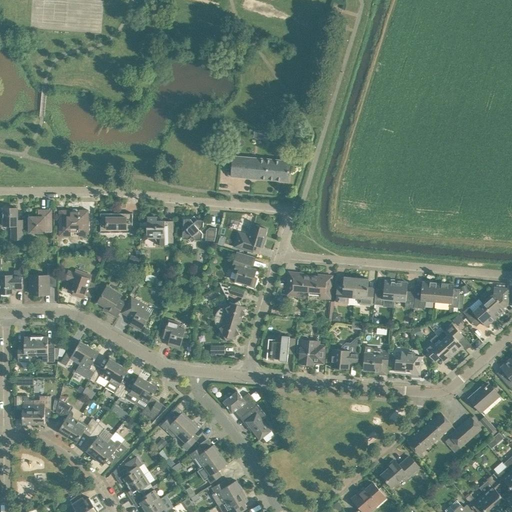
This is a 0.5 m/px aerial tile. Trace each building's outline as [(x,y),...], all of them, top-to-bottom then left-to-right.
[(256,129),(256,137),(271,137),(271,130),(256,129)] [(290,161),(270,159),(233,156),(232,176),(289,181),(290,161)] [(24,239),(24,235),(24,225),(18,225),(17,208),(3,208),(4,226),(12,226),(12,239),(24,239)] [(89,236),(89,220),(88,210),(80,210),(79,211),(77,209),(73,209),(71,211),(70,210),(59,210),(59,236),(71,236),(71,232),(79,232),(79,236),(89,236)] [(52,232),(51,220),(51,210),(41,210),(41,212),(38,212),(38,217),(29,217),(30,227),(30,233),(52,232)] [(133,232),(133,223),(133,213),(123,213),(123,215),(117,215),(115,213),(100,213),(100,233),(133,232)] [(147,221),(147,236),(155,236),(159,245),(168,245),(168,243),(173,243),(173,231),(173,221),(157,221),(157,217),(147,217),(147,221)] [(203,233),(200,230),(203,227),(204,220),(197,219),(194,222),(191,219),(184,218),(183,225),(182,226),(182,231),(183,232),(182,238),(189,239),(193,236),(195,240),(202,240),(202,238),(206,238),(205,240),(215,241),(216,235),(217,228),(210,227),(206,231),(206,234),(203,234),(203,233)] [(238,231),(233,247),(248,251),(253,253),(255,245),(263,247),(265,240),(264,240),(267,229),(252,224),(249,234),(238,231)] [(233,254),(232,258),(234,259),(232,264),(236,265),(235,271),(238,272),(235,282),(242,284),(242,282),(248,284),(247,285),(254,287),(257,278),(254,277),(257,270),(251,268),(252,264),(249,263),(252,256),(242,253),(237,251),(236,255),(233,254)] [(140,258),(131,255),(129,261),(138,264),(140,258)] [(31,281),(31,284),(31,294),(48,294),(48,279),(56,279),(56,269),(56,264),(48,264),(48,276),(36,276),(31,276),(31,281)] [(22,288),(22,275),(22,270),(14,270),(14,275),(12,275),(12,274),(0,274),(0,293),(12,294),(12,288),(22,288)] [(68,270),(65,278),(69,279),(66,288),(74,291),(74,292),(75,295),(84,298),(85,295),(91,297),(94,288),(96,283),(90,281),(91,278),(92,275),(83,272),(81,275),(75,273),(74,273),(68,270)] [(309,292),(311,276),(297,274),(297,273),(289,272),(287,295),(295,295),(297,297),(298,298),(299,298),(300,299),(302,299),(304,299),(306,298),(307,297),(308,296),(308,294),(309,292)] [(331,299),(332,286),(333,276),(332,275),(332,276),(325,276),(324,277),(311,276),(309,292),(323,293),(323,298),(331,299)] [(355,298),(357,278),(345,277),(344,285),(338,284),(336,302),(348,303),(349,297),(355,298)] [(372,305),(372,300),(374,287),(368,287),(369,279),(357,278),(355,298),(361,298),(360,304),(372,305)] [(395,300),(396,281),(385,280),(384,289),(376,288),(374,304),(383,305),(384,299),(395,300)] [(414,308),(415,292),(407,291),(408,282),(396,281),(395,300),(406,301),(405,307),(414,308)] [(436,283),(437,282),(430,281),(430,282),(422,281),(422,285),(416,285),(416,292),(415,292),(414,308),(425,309),(425,301),(435,302),(436,283)] [(231,286),(220,283),(228,298),(231,286)] [(436,283),(435,302),(449,303),(449,307),(462,308),(462,304),(459,304),(459,294),(460,289),(454,288),(454,284),(448,284),(448,283),(442,283),(436,283)] [(117,317),(122,308),(125,303),(119,299),(122,295),(107,286),(98,302),(110,309),(109,311),(117,317)] [(245,290),(235,287),(231,286),(229,293),(233,294),(243,297),(245,290)] [(483,303),(496,318),(506,310),(502,306),(508,301),(509,288),(495,287),(494,293),(483,303)] [(147,305),(137,299),(131,296),(126,305),(131,309),(127,315),(133,319),(131,323),(134,325),(133,326),(141,330),(151,313),(145,309),(147,305)] [(216,315),(240,323),(243,315),(246,314),(244,310),(245,307),(241,305),(239,300),(233,303),(230,302),(229,306),(226,308),(226,307),(225,306),(222,307),(220,309),(218,310),(217,312),(216,314),(216,315)] [(486,327),(496,318),(483,303),(473,312),(486,327)] [(468,317),(473,312),(469,307),(463,312),(468,317)] [(333,313),(332,320),(340,321),(341,313),(333,313)] [(459,314),(452,320),(457,325),(463,320),(459,314)] [(238,330),(240,323),(216,315),(215,317),(215,319),(215,321),(215,323),(216,325),(218,328),(220,327),(221,331),(220,334),(224,336),(227,341),(232,338),(235,339),(237,335),(240,334),(238,330)] [(168,319),(163,337),(169,339),(168,345),(183,349),(190,325),(168,319)] [(462,334),(455,326),(452,323),(438,336),(454,355),(463,347),(456,339),(462,334)] [(423,335),(420,326),(413,329),(416,337),(423,335)] [(432,341),(423,349),(426,352),(433,359),(438,355),(445,363),(454,355),(438,336),(436,334),(430,340),(432,341)] [(269,339),(267,359),(268,357),(271,358),(281,359),(281,360),(280,360),(287,361),(288,354),(288,353),(295,354),(296,338),(290,338),(290,336),(282,335),(282,342),(275,341),(275,339),(273,339),(269,339)] [(317,362),(324,363),(325,353),(325,345),(320,345),(320,341),(309,340),(309,338),(308,336),(307,335),(305,335),(303,335),(301,336),(300,337),(300,339),(298,339),(297,353),(300,353),(299,360),(301,360),(301,363),(313,364),(314,359),(317,360),(317,362)] [(19,349),(19,362),(29,362),(30,362),(30,355),(37,355),(36,336),(31,336),(31,337),(25,337),(25,346),(19,346),(19,349)] [(41,336),(36,336),(37,355),(43,355),(43,362),(55,361),(55,356),(55,346),(48,346),(48,337),(41,337),(41,336)] [(359,354),(359,352),(360,337),(357,337),(350,343),(346,342),(341,349),(333,349),(331,367),(349,369),(349,363),(358,364),(359,354)] [(80,364),(90,347),(80,341),(73,354),(68,351),(61,362),(66,366),(70,358),(80,364)] [(382,354),(373,353),(374,350),(373,348),(372,347),(370,346),(365,346),(363,370),(381,371),(382,366),(388,367),(389,357),(389,351),(382,351),(382,354)] [(90,380),(97,368),(92,365),(99,352),(90,347),(80,364),(75,371),(90,380)] [(420,374),(421,364),(422,357),(415,356),(415,353),(402,351),(401,359),(396,359),(395,371),(406,372),(406,368),(410,369),(410,371),(412,374),(420,374)] [(109,381),(119,364),(110,358),(102,371),(97,368),(90,380),(95,383),(96,381),(106,387),(109,381)] [(511,361),(510,359),(500,367),(509,377),(504,381),(511,389),(511,361)] [(109,381),(106,387),(115,392),(114,394),(115,394),(119,397),(126,385),(121,382),(129,370),(119,364),(109,381)] [(126,385),(119,397),(123,399),(125,400),(126,398),(135,404),(138,398),(148,381),(139,375),(131,388),(126,385)] [(17,378),(17,387),(35,386),(35,378),(17,378)] [(153,419),(158,413),(163,405),(157,401),(155,403),(150,400),(158,387),(148,381),(138,398),(148,404),(143,412),(153,419)] [(500,396),(496,391),(489,384),(486,387),(483,385),(476,391),(477,393),(470,399),(476,407),(481,412),(500,396)] [(80,386),(77,390),(82,394),(82,393),(85,389),(80,386)] [(254,400),(249,393),(242,397),(237,391),(224,401),(232,412),(237,409),(242,416),(255,406),(252,402),(254,400)] [(28,395),(23,395),(17,395),(17,409),(23,409),(23,424),(34,424),(34,400),(30,400),(29,398),(29,396),(28,395)] [(51,409),(51,399),(51,396),(45,395),(40,396),(40,400),(34,400),(34,424),(45,424),(45,409),(51,409)] [(59,403),(56,412),(61,415),(66,418),(58,431),(68,437),(78,420),(73,416),(73,415),(73,413),(73,412),(72,411),(71,410),(73,407),(68,404),(65,402),(68,397),(61,395),(60,398),(59,403)] [(266,416),(257,404),(255,406),(242,416),(246,421),(244,423),(248,428),(250,426),(260,439),(268,433),(271,431),(262,419),(266,416)] [(115,405),(112,411),(118,415),(125,419),(129,413),(115,405)] [(177,435),(191,420),(182,412),(175,420),(170,416),(163,423),(161,425),(166,430),(174,438),(177,434),(177,435)] [(419,455),(453,425),(441,412),(408,442),(419,455)] [(460,447),(482,428),(471,416),(450,435),(460,447)] [(491,433),(496,428),(485,416),(479,421),(491,433)] [(91,434),(99,423),(92,418),(88,425),(78,420),(68,437),(77,442),(85,430),(91,434)] [(187,451),(190,448),(196,440),(192,436),(200,428),(191,420),(177,435),(185,443),(182,446),(187,451)] [(99,435),(104,428),(99,423),(91,434),(96,439),(86,450),(95,457),(108,442),(99,435)] [(136,426),(130,423),(127,428),(133,431),(136,426)] [(127,447),(121,442),(119,440),(116,440),(115,442),(110,438),(108,442),(95,457),(104,464),(113,453),(119,457),(127,447)] [(164,446),(159,441),(155,445),(160,450),(164,446)] [(204,466),(221,454),(214,444),(204,451),(201,446),(190,454),(194,459),(197,457),(204,466)] [(163,449),(159,452),(165,461),(169,457),(163,449)] [(483,454),(479,450),(475,454),(479,458),(483,454)] [(210,482),(213,480),(221,474),(218,471),(228,464),(221,454),(204,466),(211,475),(207,478),(210,482)] [(118,466),(113,472),(116,476),(119,481),(124,478),(128,485),(144,474),(139,466),(142,464),(137,456),(125,464),(128,468),(124,470),(122,472),(118,466)] [(392,487),(417,464),(410,456),(400,465),(395,459),(392,461),(394,463),(381,475),(392,487)] [(476,460),(473,456),(468,460),(472,464),(476,460)] [(165,461),(171,467),(175,463),(169,457),(165,461)] [(496,471),(492,475),(500,485),(505,481),(511,489),(511,472),(510,470),(507,467),(507,466),(505,464),(502,461),(494,469),(496,471)] [(175,465),(171,468),(173,472),(178,469),(183,466),(180,462),(175,465)] [(144,492),(142,489),(150,484),(144,474),(128,485),(133,491),(128,494),(132,500),(144,492)] [(492,486),(484,493),(497,508),(506,500),(496,489),(500,485),(492,475),(487,479),(488,480),(492,486)] [(218,505),(242,491),(236,480),(227,486),(224,481),(212,487),(215,492),(212,494),(218,505)] [(369,511),(387,497),(380,490),(373,482),(360,494),(358,492),(351,498),(361,509),(359,510),(355,511),(369,511)] [(190,486),(186,489),(191,497),(196,495),(190,486)] [(144,509),(160,499),(154,489),(146,495),(144,492),(132,500),(135,505),(140,502),(144,509)] [(241,511),(242,511),(239,506),(248,501),(242,491),(218,505),(219,504),(223,511),(241,511)] [(84,511),(95,505),(89,497),(85,500),(83,497),(82,498),(79,493),(70,499),(73,504),(72,504),(76,510),(72,511),(84,511)] [(196,495),(191,497),(194,502),(200,497),(198,493),(196,495)] [(486,511),(492,511),(497,508),(484,493),(476,500),(470,494),(466,498),(474,508),(479,504),(486,511)] [(166,511),(168,511),(166,508),(160,499),(144,509),(146,511),(166,511)]
